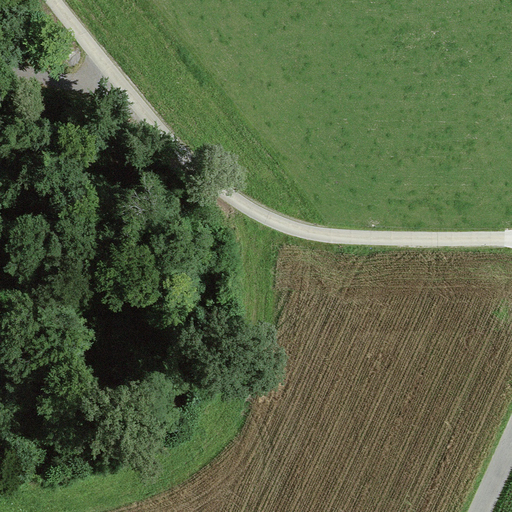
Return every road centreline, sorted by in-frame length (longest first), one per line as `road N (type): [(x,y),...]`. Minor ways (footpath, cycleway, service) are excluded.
road 1 (track): [(50,0),(188,161),(277,229),(329,241),(511,244)]
road 2 (track): [(0,69),(58,79),(144,111)]
